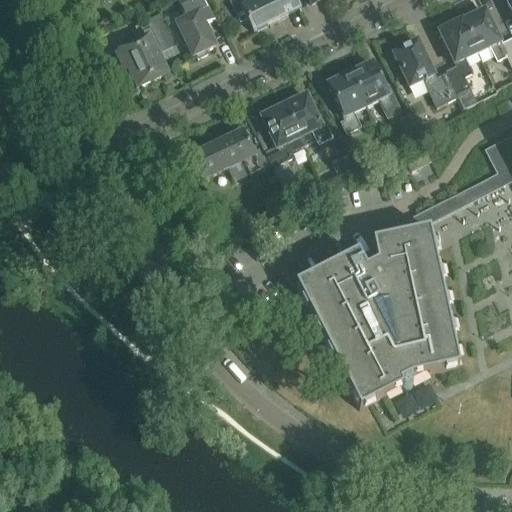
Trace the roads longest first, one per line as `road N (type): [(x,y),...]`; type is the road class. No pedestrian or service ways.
road 1 (residential): [(511,509),(433,498),(374,476),(285,424),(233,380),(151,269),(104,150)]
road 2 (residential): [(104,150),(411,0)]
road 3 (residential): [(104,150),(44,0)]
